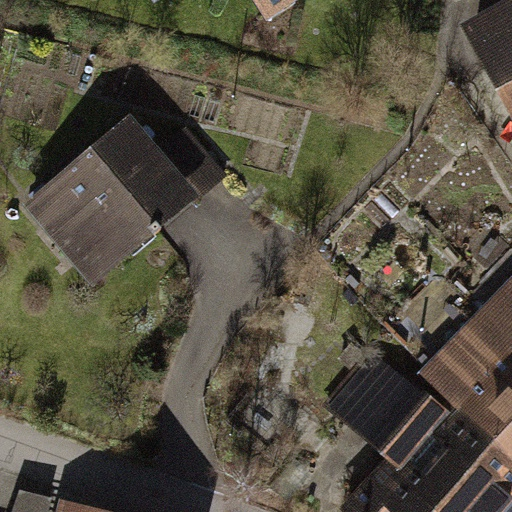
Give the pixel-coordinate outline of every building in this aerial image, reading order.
[(274,0),(283,12),(301,0),(274,0)] [(511,112),(511,13),(470,36),(511,112)] [(144,105),(30,195),(101,285),(242,173),(200,120),(173,141),(144,105)] [(511,511),(511,279),(431,370),(389,332),(327,401),(391,459),(349,505),(357,511),(511,511)] [(137,511),(71,496),(67,511),(137,511)]
